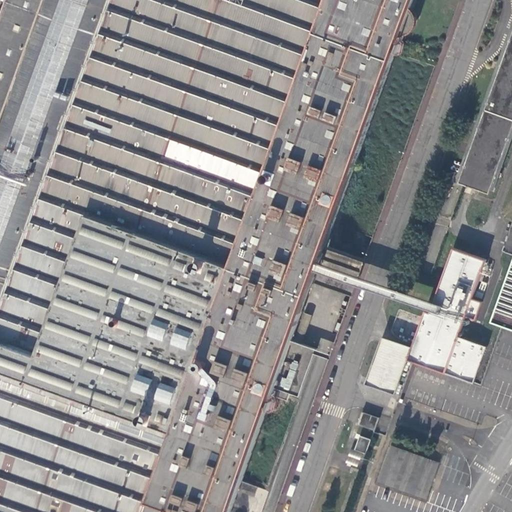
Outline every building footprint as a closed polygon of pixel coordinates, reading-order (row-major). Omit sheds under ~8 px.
[(9,0),(0,27),(0,511),(233,511),(278,389),(290,394),(293,386),(306,391),(323,342),(298,332),(316,283),(359,299),(373,262),(329,246),(417,0),(9,0)] [(511,138),(511,44),(463,181),(493,192),(511,138)] [(368,382),(402,394),(414,361),(475,382),(488,346),(460,337),(467,316),(476,319),(482,301),(472,298),(486,259),(454,247),(432,312),(426,310),(414,344),(385,334),(368,382)] [(511,272),(494,321),(511,327),(511,272)] [(379,430),(382,421),(375,419),(373,421),(365,419),(363,424),(379,430)] [(374,441),(364,438),(359,451),(369,455),(374,441)] [(440,463),(397,447),(384,484),(427,500),(440,463)]
